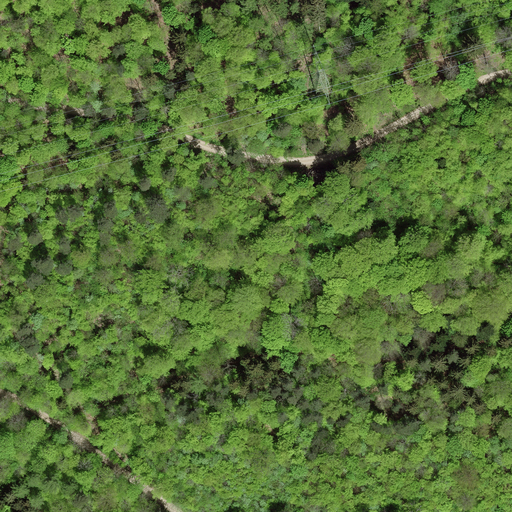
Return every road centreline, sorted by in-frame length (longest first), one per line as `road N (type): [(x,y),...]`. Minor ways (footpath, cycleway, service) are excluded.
road 1 (track): [(511,70),(468,84),(360,144),(305,160),(250,155),(156,124),(0,97)]
road 2 (track): [(0,394),(180,511)]
